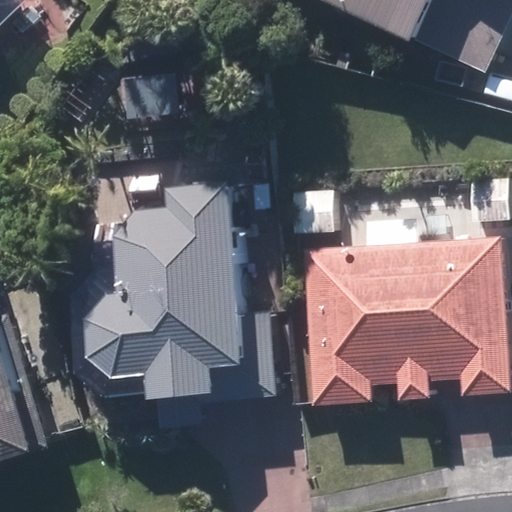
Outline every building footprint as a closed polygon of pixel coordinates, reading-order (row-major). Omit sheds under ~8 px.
[(0,0),(0,45),(7,40),(1,33),(34,0),(0,0)] [(511,0),(332,0),(496,69),(511,30),(511,0)] [(479,224),(511,221),(511,176),(476,181),(479,224)] [(279,208),(277,182),(258,184),(261,210),(279,208)] [(165,372),(171,427),(209,423),(207,404),(283,395),(273,310),(255,313),(241,184),(178,190),(180,207),(147,211),(129,234),(135,293),(122,294),(104,318),(108,353),(135,375),(165,372)] [(298,234),(341,232),(339,190),(295,192),(298,234)] [(511,239),(314,250),(325,407),(384,404),(383,386),(412,384),(413,401),(444,399),(443,383),(475,380),(476,394),(511,392),(511,239)] [(0,465),(54,449),(0,278),(0,465)]
